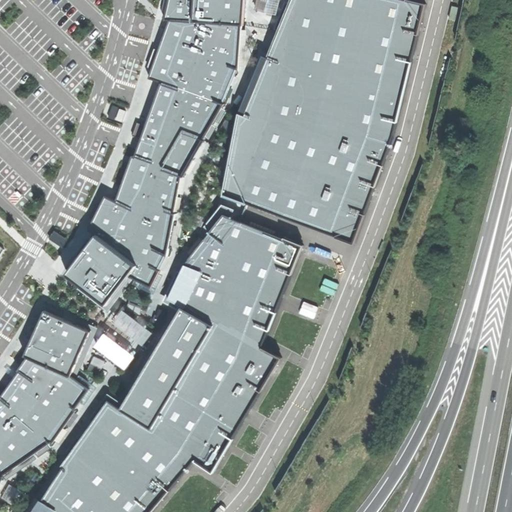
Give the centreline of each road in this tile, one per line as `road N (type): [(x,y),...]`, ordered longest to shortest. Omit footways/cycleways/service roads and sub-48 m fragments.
road 1 (motorway): [(511,155),(434,407),(370,511)]
road 2 (motorway): [(511,195),(458,401),(410,511)]
road 3 (trunk): [(511,330),(476,511)]
